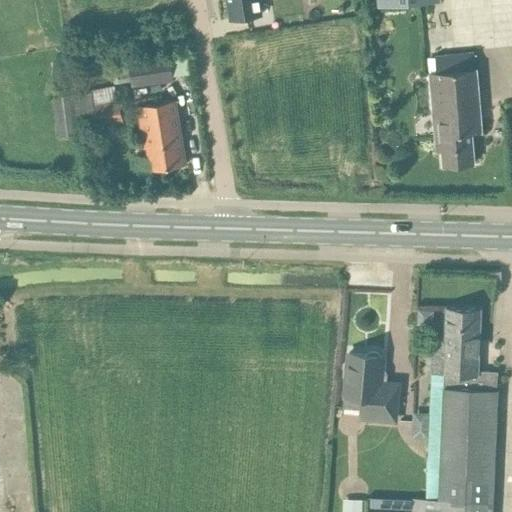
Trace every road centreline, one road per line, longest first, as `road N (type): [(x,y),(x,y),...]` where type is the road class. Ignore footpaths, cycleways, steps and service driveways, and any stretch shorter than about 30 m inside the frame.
road 1 (secondary): [(225,229),(511,240)]
road 2 (residential): [(225,229),(195,0)]
road 3 (secondary): [(0,218),(225,229)]
